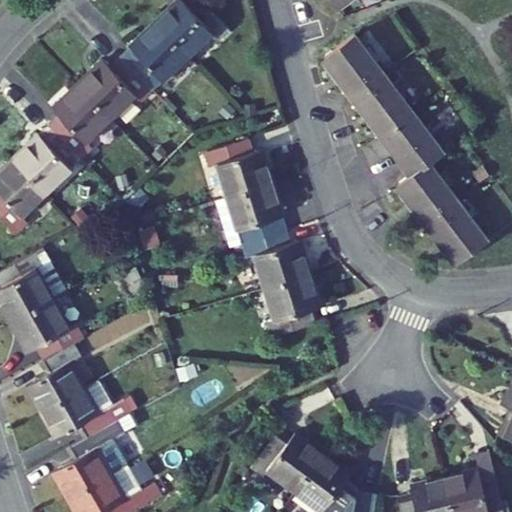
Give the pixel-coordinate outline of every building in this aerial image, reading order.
[(185,0),(180,0),(157,22),(189,56),(214,32),(220,38),(230,28),(204,0),(194,0),(189,4),(185,0)] [(330,0),(337,9),(349,0),(330,0)] [(157,22),(121,57),(153,90),(189,56),(157,22)] [(357,32),(324,56),(412,173),(397,184),(456,263),(489,238),(431,162),(446,151),(357,32)] [(106,60),(80,85),(112,118),(136,95),(142,101),(153,90),(121,57),(112,66),(106,60)] [(61,114),(50,124),(82,158),(94,147),(88,141),(112,118),(80,85),(55,108),(61,114)] [(50,124),(15,158),(47,191),(82,158),(50,124)] [(249,137),(204,151),(209,166),(220,163),(229,194),(272,181),(262,147),(254,150),(249,137)] [(0,213),(18,232),(29,221),(23,214),(47,191),(15,158),(0,172),(0,213)] [(287,228),(272,181),(229,194),(244,242),(287,228)] [(291,242),(287,228),(244,242),(248,256),(257,253),(267,285),(310,271),(300,239),(291,242)] [(37,250),(0,270),(0,280),(3,286),(0,287),(0,298),(13,321),(53,298),(37,269),(45,264),(40,255),(37,250)] [(48,251),(40,255),(45,264),(37,269),(53,298),(70,289),(48,251)] [(321,306),(310,271),(267,285),(277,318),(269,321),(273,335),(317,321),(313,309),(321,306)] [(70,328),(53,298),(13,321),(30,351),(38,347),(44,359),(75,341),(86,335),(79,323),(70,328)] [(83,356),(75,341),(44,359),(52,372),(26,386),(34,399),(37,397),(45,409),(85,387),(71,363),(83,356)] [(99,379),(85,387),(45,409),(53,424),(49,426),(56,438),(81,424),(87,436),(119,418),(132,410),(125,397),(113,403),(99,379)] [(511,381),(502,404),(509,407),(504,419),(511,422),(511,381)] [(129,394),(125,397),(132,410),(137,408),(129,394)] [(127,430),(119,418),(87,436),(71,445),(78,458),(53,472),(60,484),(62,483),(70,497),(124,465),(110,440),(127,430)] [(281,427),(251,466),(263,475),(269,467),(297,488),(325,451),(297,430),(293,436),(281,427)] [(475,453),(479,467),(481,474),(494,471),(489,450),(475,453)] [(353,472),(325,451),(297,488),(324,509),(321,511),(341,511),(360,488),(347,479),(353,472)] [(128,463),(124,465),(70,497),(77,509),(75,510),(75,511),(102,511),(107,509),(108,511),(132,511),(163,495),(156,481),(142,489),(128,463)] [(479,467),(446,476),(455,511),(504,511),(494,471),(481,474),(479,467)] [(413,491),(398,495),(402,511),(455,511),(446,476),(411,485),(413,491)]
